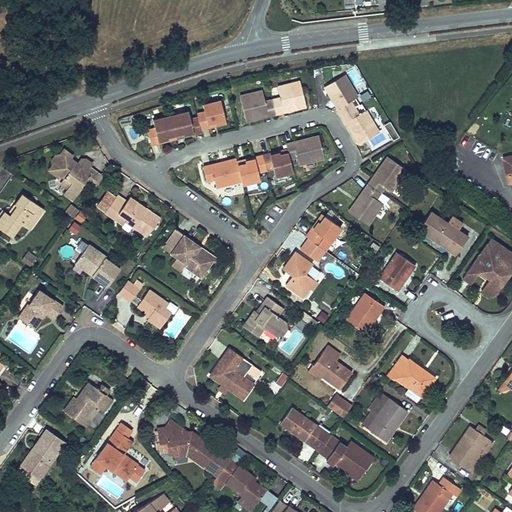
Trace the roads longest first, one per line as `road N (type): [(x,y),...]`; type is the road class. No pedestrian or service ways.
road 1 (residential): [(258,254),(303,194),(352,159),(324,115),(194,146),(145,173)]
road 2 (tertiary): [(248,47),(511,14)]
road 3 (residential): [(0,443),(74,339),(89,332),(107,334),(167,377)]
road 4 (residential): [(167,377),(346,511)]
road 5 (residential): [(501,332),(442,293),(426,296),(414,317),(419,328),(473,368)]
road 6 (residential): [(473,368),(370,511)]
road 7 (tertiary): [(88,100),(248,47)]
road 8 (residential): [(167,377),(258,254)]
road 9 (residential): [(258,254),(145,173)]
